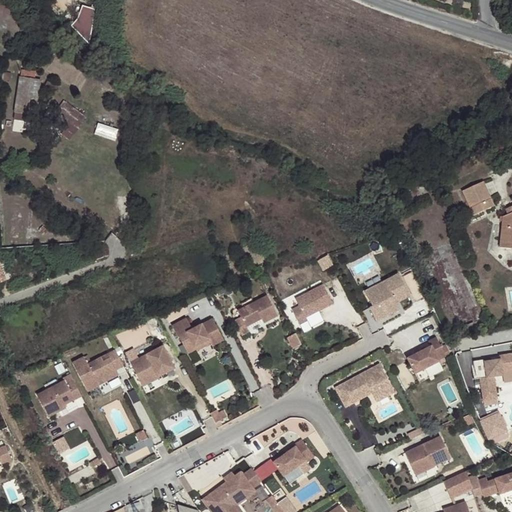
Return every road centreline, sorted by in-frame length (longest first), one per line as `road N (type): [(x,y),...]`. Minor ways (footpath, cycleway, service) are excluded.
road 1 (residential): [(88,511),(282,409),(302,406)]
road 2 (residential): [(302,406),(322,419),(384,511)]
